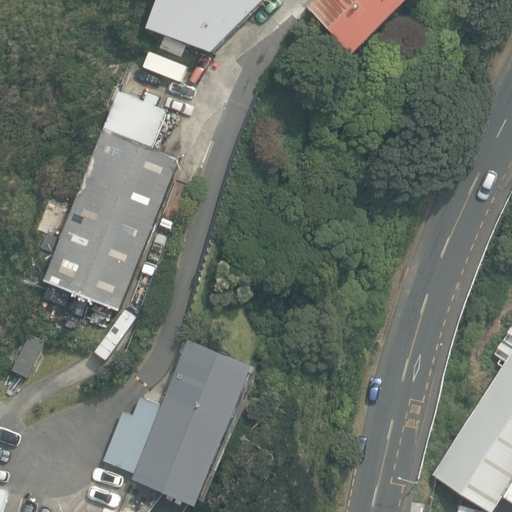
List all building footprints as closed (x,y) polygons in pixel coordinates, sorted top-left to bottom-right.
[(161,0),(152,29),(214,53),(267,0),(161,0)] [(316,14),(356,57),(413,0),(314,0),(308,6),(316,14)] [(145,102),(122,93),(45,282),(51,285),(45,299),(66,308),(72,292),(122,313),(184,161),(156,150),(171,112),(159,107),(163,98),(149,93),(145,102)] [(229,191),(199,180),(161,282),(191,293),(229,191)] [(80,298),(74,313),(84,317),(90,302),(80,298)] [(101,336),(103,323),(88,321),(86,333),(101,336)] [(511,327),(495,354),(505,360),(431,478),(485,511),(496,511),(505,499),(511,503),(511,327)] [(105,459),(203,499),(254,373),(188,346),(164,406),(142,398),(135,415),(125,411),(105,459)]
